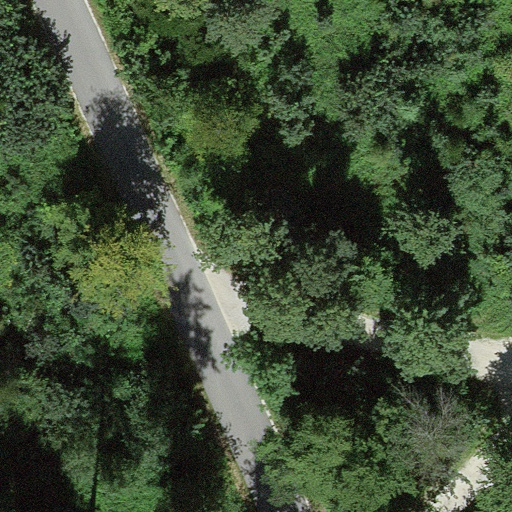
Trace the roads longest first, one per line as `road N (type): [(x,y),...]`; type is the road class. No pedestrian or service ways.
road 1 (unclassified): [(284,511),(56,0)]
road 2 (track): [(511,369),(188,292)]
